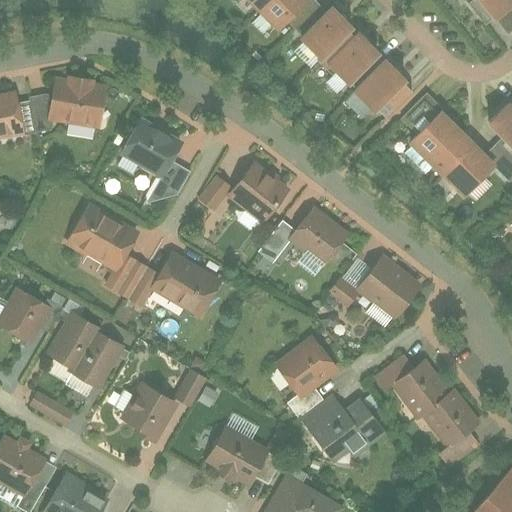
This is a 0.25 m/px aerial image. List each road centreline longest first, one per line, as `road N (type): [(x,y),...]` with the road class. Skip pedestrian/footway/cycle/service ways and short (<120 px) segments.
road 1 (residential): [(466,286),(228,107)]
road 2 (residential): [(228,107),(105,40),(56,37),(0,50)]
road 3 (residential): [(0,400),(189,511)]
road 4 (residential): [(384,0),(446,59),(492,72),(511,67)]
road 5 (residential): [(228,107),(165,235)]
road 6 (residential): [(466,286),(371,365)]
